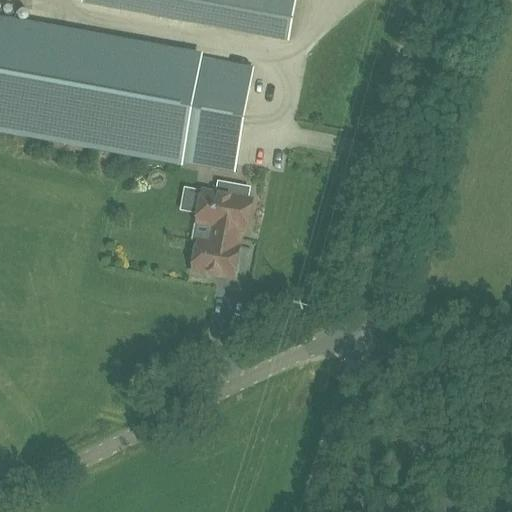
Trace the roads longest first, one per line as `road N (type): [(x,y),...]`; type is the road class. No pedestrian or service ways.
road 1 (unclassified): [(0,505),(316,349),(361,336)]
road 2 (unclassified): [(361,336),(454,0)]
road 3 (unclassified): [(361,336),(450,511)]
road 4 (track): [(361,336),(306,511)]
